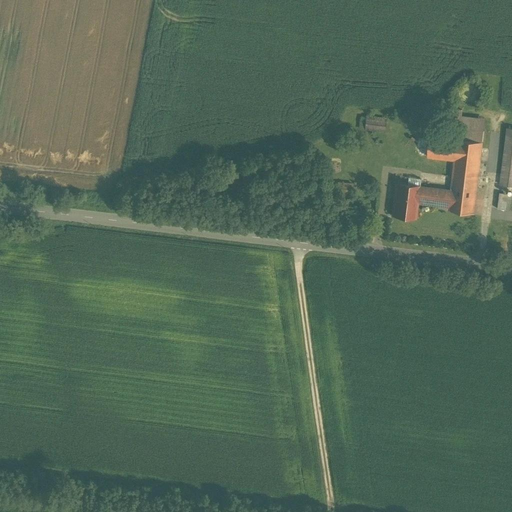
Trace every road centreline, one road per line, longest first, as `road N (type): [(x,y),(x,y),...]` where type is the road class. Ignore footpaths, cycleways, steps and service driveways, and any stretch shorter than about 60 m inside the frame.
road 1 (tertiary): [(511,268),(0,206)]
road 2 (track): [(296,242),(332,511)]
